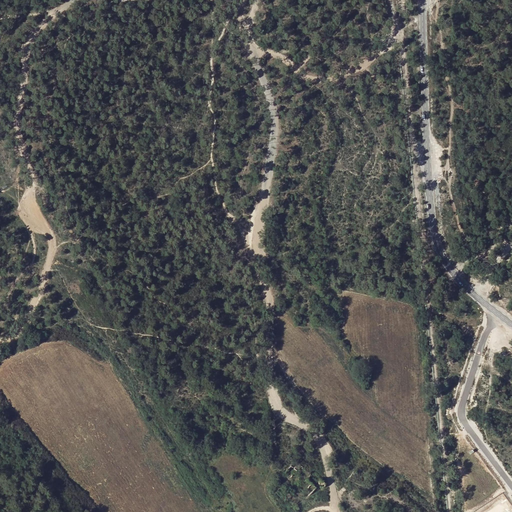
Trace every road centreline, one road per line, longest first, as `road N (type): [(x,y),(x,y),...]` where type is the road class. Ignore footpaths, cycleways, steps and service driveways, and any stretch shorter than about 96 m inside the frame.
road 1 (track): [(338,511),(320,444),(307,424),(277,411),(267,363),(256,215),(272,103),(247,50),(253,0)]
road 2 (track): [(0,339),(21,322),(53,248),(33,210),(14,196),(27,47),(75,0)]
road 3 (tertiary): [(422,0),(433,229),(448,270),(511,326)]
